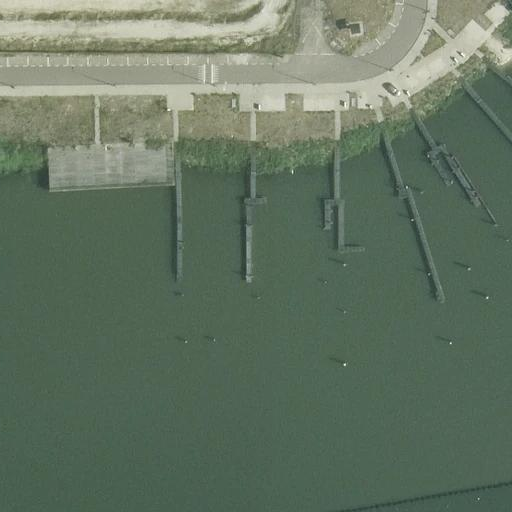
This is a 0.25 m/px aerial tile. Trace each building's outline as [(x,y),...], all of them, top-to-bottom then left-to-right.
[(285,92),(243,91),(242,105),(265,105),(265,109),(284,110),(285,92)] [(454,149),(453,151),(453,153),(454,154),(472,183),(497,222),(498,224),(499,226),(500,228),(503,229),(505,230),(509,230),(511,229),(511,228),(511,210),(471,145),(469,144),(467,142),(465,142),(464,141),(462,142),(460,142),(458,143),(456,144),(455,146),(454,147),(454,149)] [(420,177),(420,179),(420,182),(420,184),(492,301),(494,303),(496,304),(498,305),(501,306),(504,306),(507,305),(509,303),(510,301),(511,298),(511,295),(511,293),(437,173),(436,171),(434,170),(433,169),(430,169),(428,169),(426,169),(425,170),(423,172),(422,173),(421,175),(420,177)] [(305,231),(305,287),(305,293),(305,294),(306,295),(307,296),(309,297),(310,298),(312,299),(313,299),(315,298),(317,298),(318,297),(320,295),(321,293),(321,290),(322,288),(322,234),(322,232),(322,230),(320,228),(319,226),(317,225),(314,224),(312,224),(310,225),(308,227),(306,229),(305,231)] [(187,238),(186,240),(186,244),(188,346),(188,348),(190,348),(191,349),(192,349),(199,351),(201,350),(204,349),(206,348),(207,347),(208,346),(208,344),(206,237),(205,235),(204,234),(204,233),(203,232),(201,232),(200,231),(198,231),(196,230),(195,231),(193,231),(191,232),(189,233),(188,235),(187,238)] [(263,246),(263,303),(263,308),(264,310),(265,311),(266,312),(267,313),(268,314),(270,314),(272,314),(273,314),(275,313),(277,312),(279,310),(279,309),(280,306),(280,303),(280,250),(280,247),(280,246),(279,244),(277,242),(275,240),(273,240),(270,240),(268,241),(266,242),(264,244),(263,246)] [(347,256),(346,261),(346,362),(347,364),(348,364),(349,365),(351,366),(357,367),(359,366),(362,366),(364,365),(365,364),(366,363),(366,361),(367,254),(366,252),(365,251),(364,250),(363,249),(362,248),(361,248),(359,247),(357,247),(355,247),(353,247),(352,248),(350,249),(348,251),(347,254),(347,256)] [(410,279),(410,282),(410,284),(411,288),(442,385),(443,387),(445,387),(447,387),(453,387),(456,386),(458,384),(459,383),(460,382),(461,380),(460,378),(428,276),(427,274),(426,273),(425,273),(424,272),(423,272),(421,272),(419,272),(417,272),(416,273),(414,274),(411,277),(410,279)]
